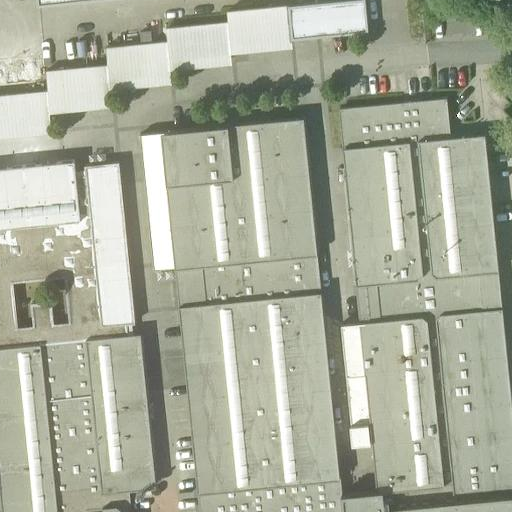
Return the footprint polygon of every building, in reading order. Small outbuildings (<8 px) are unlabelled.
[(48,91),(0,95),(0,129),(51,125),(50,105),(111,99),(109,82),(171,75),(170,62),(232,56),(231,46),(369,32),(365,0),(347,0),(227,12),(228,22),(167,28),(168,42),(106,48),(108,65),(46,71),(48,91)] [(300,118),(167,131),(180,266),(176,266),(180,307),(185,307),(203,491),(198,491),(200,511),(511,511),(511,451),(498,311),(503,311),(499,270),(494,270),(481,135),(451,138),(447,98),(340,109),(344,150),(349,149),(362,283),(357,283),(361,322),(342,324),(343,330),(342,331),(351,425),(353,445),(378,442),(382,490),(343,494),(341,477),(335,478),(317,294),(322,294),(318,253),(313,253),(300,118)] [(167,131),(141,134),(155,268),(176,266),(180,266),(167,131)] [(0,167),(0,348),(129,335),(128,324),(136,323),(119,162),(85,165),(86,175),(76,176),(75,160),(0,167)] [(129,335),(0,348),(0,429),(8,511),(123,511),(123,510),(118,505),(111,506),(110,492),(152,487),(136,335),(129,335)]
